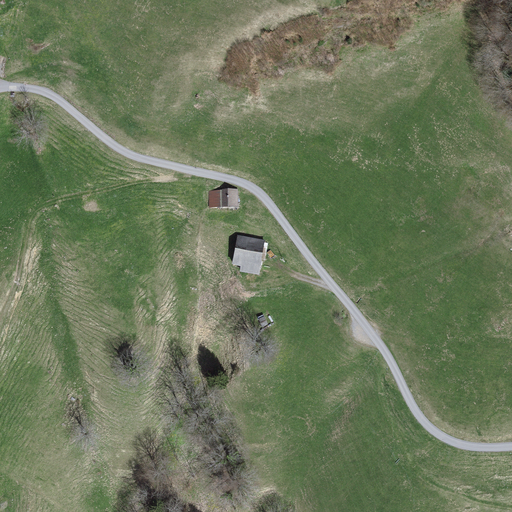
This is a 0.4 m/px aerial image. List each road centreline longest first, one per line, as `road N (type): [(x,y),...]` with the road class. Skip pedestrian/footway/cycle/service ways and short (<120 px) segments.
road 1 (unclassified): [(511,446),(470,445),(432,429),(373,335),(261,194),(128,154),(43,91),(0,88)]
road 2 (track): [(189,169),(39,206),(30,214),(0,328)]
